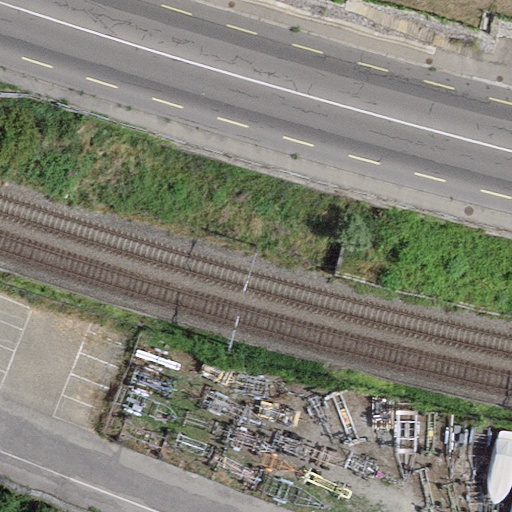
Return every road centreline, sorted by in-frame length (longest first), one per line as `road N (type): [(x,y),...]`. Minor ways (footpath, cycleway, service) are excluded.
road 1 (primary): [(0,1),(511,151)]
road 2 (residential): [(0,433),(207,511)]
